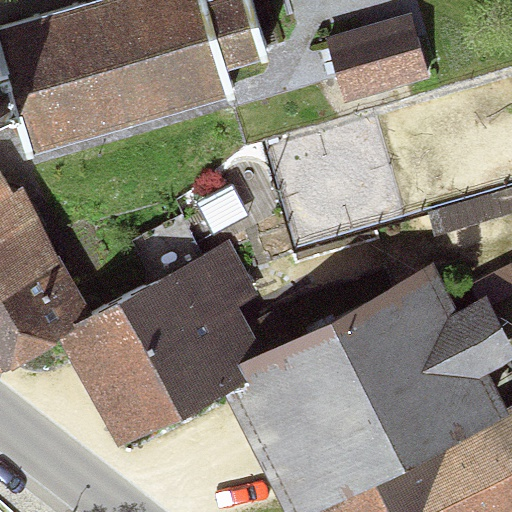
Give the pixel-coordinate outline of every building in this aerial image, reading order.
[(90,0),(0,26),(0,61),(6,82),(0,83),(0,126),(17,122),(29,158),(237,96),(228,69),(270,57),(253,0),(90,0)] [(412,14),(327,38),(346,104),(431,80),(412,14)] [(2,171),(0,172),(0,373),(14,369),(63,340),(79,332),(74,324),(94,315),(23,186),(14,193),(2,171)] [(260,295),(230,240),(120,304),(94,315),(74,324),(79,332),(63,340),(119,447),(225,395),(248,384),(239,364),(263,352),(239,306),(260,295)] [(248,384),(225,395),(284,511),(317,511),(508,414),(506,408),(489,372),(511,358),(511,345),(487,295),(457,310),(434,262),(263,352),(239,364),(248,384)] [(508,414),(317,511),(511,511),(511,405),(506,408),(508,414)]
